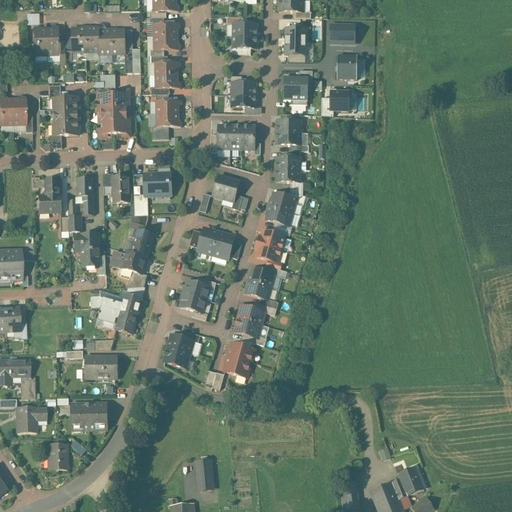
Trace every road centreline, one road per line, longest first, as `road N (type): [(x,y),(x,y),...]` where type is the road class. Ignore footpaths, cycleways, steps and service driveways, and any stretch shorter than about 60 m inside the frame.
road 1 (residential): [(161,314),(223,331),(264,179),(269,67)]
road 2 (residential): [(0,161),(191,155)]
road 3 (residential): [(161,314),(197,183),(191,155)]
road 4 (residential): [(38,508),(99,467),(133,406)]
